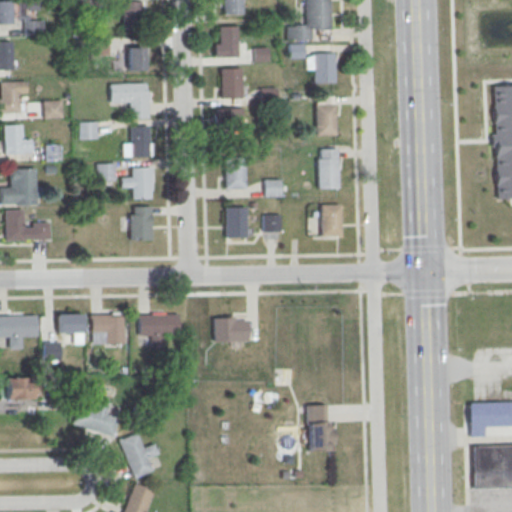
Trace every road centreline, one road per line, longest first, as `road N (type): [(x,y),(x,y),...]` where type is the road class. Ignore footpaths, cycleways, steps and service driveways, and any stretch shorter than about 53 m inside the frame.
road 1 (residential): [(422,271),(0,279)]
road 2 (residential): [(179,0),(188,276)]
road 3 (secondary): [(422,271),(413,0)]
road 4 (secondary): [(428,511),(422,271)]
road 5 (residential): [(0,498),(75,498),(89,488),(88,465),(0,461)]
